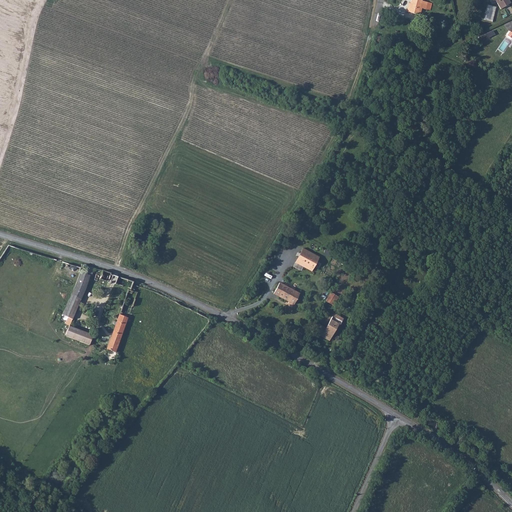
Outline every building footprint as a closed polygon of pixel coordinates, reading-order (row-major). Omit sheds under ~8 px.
[(418,14),(420,8),(421,8),(425,9),(427,2),(422,1),(421,0),(411,0),(410,3),(409,3),(408,7),(409,8),(408,12),(418,14)] [(495,0),(501,9),(511,3),(508,0),(495,0)] [(496,7),(487,5),(483,20),(493,22),(496,7)] [(296,262),(312,270),(320,257),(304,248),(296,262)] [(68,299),(77,302),(89,274),(90,273),(93,264),(87,262),(84,271),(79,269),(68,299)] [(99,276),(109,280),(112,272),(111,272),(110,272),(109,270),(109,269),(102,267),(99,276)] [(281,282),(275,292),(295,303),(301,293),(281,282)] [(129,297),(126,304),(122,302),(112,329),(121,333),(126,316),(129,316),(131,309),(137,291),(133,289),(131,291),(129,288),(128,288),(125,295),(129,297)] [(67,317),(65,322),(70,323),(77,302),(68,299),(62,315),(67,317)] [(339,327),(346,316),(335,310),(327,326),(320,323),(316,331),(323,335),(324,333),(331,337),(337,327),(339,327)] [(69,327),(65,337),(89,346),(92,336),(69,327)] [(106,345),(115,349),(121,333),(112,329),(106,345)]
